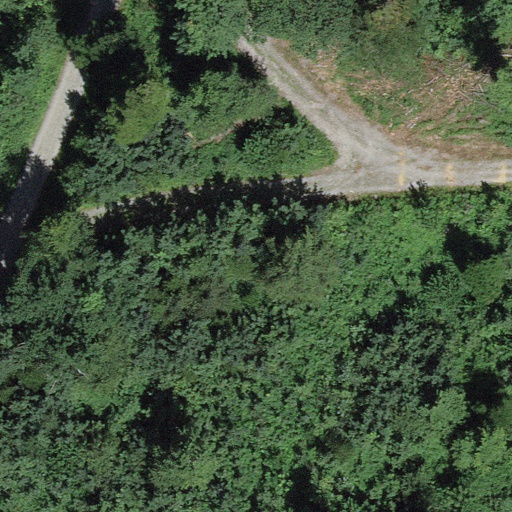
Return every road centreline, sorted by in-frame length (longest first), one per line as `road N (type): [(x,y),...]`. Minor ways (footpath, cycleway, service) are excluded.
road 1 (track): [(0,259),(187,205),(511,168)]
road 2 (track): [(0,260),(110,0)]
road 3 (track): [(422,174),(265,63),(223,0)]
